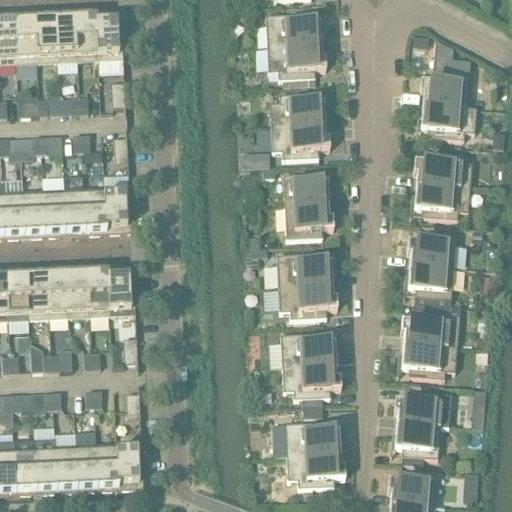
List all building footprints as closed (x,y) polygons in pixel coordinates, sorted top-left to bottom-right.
[(95,19),(97,66),(122,65),(120,18),(95,19)] [(97,66),(95,19),(94,19),(95,22),(90,22),(89,19),(75,20),(77,67),(97,66)] [(266,53),(320,51),(320,39),(323,39),(323,26),(312,27),(311,19),(265,21),(266,53)] [(54,24),(57,68),(77,67),(75,20),(60,21),(60,24),(54,24)] [(36,69),(57,68),(54,24),(49,24),(49,21),(34,22),(36,69)] [(16,70),(36,69),(34,22),(19,23),(19,26),(14,26),(16,70)] [(0,23),(0,70),(16,70),(14,26),(8,26),(8,23),(0,23)] [(430,55),(447,57),(447,50),(431,41),(430,55)] [(321,62),(320,51),(266,53),(267,78),(277,77),(278,85),(281,85),(294,84),(308,84),(314,83),(314,76),(325,75),(324,62),(321,62)] [(422,110),(476,114),(466,113),(468,81),(432,78),(431,86),(420,85),(419,98),(423,99),(422,110)] [(294,84),(281,85),(281,93),(288,92),(308,91),(308,84),(294,84)] [(125,113),(124,88),(110,88),(112,114),(125,113)] [(308,91),(288,92),(288,100),(309,99),(308,91)] [(315,99),(309,99),(288,100),(279,100),(279,108),(269,108),(270,133),(316,131),(324,130),(324,119),(327,119),(327,106),(315,106),(315,99)] [(71,120),(79,119),(79,103),(71,104),(71,120)] [(79,103),(79,119),(87,119),(87,103),(79,103)] [(39,121),(38,105),(30,106),(31,122),(39,121)] [(46,105),(38,105),(39,121),(47,121),(46,105)] [(474,139),(476,114),(422,110),(421,121),(417,121),(416,134),(427,135),(427,143),(463,146),(464,138),(474,139)] [(324,130),(270,133),(271,157),(281,157),(281,165),(318,163),(318,155),(329,155),(328,142),(325,142),(324,130)] [(81,158),(80,141),(72,142),(73,158),(81,158)] [(89,141),(80,141),(81,158),(89,157),(89,141)] [(33,160),(41,160),(40,143),(32,144),(33,160)] [(40,143),(41,160),(49,159),(48,143),(40,143)] [(127,168),(126,143),(113,144),(114,169),(127,168)] [(481,153),(491,153),(491,146),(487,144),(481,143),(481,153)] [(7,145),(0,145),(0,160),(0,162),(8,161),(7,145)] [(268,158),(255,158),(255,172),(269,172),(268,158)] [(416,178),(415,190),(469,194),(471,170),(461,169),(462,161),(426,158),(425,166),(414,165),(413,178),(416,178)] [(273,173),(261,174),(262,182),(273,181),(273,173)] [(107,190),(125,186),(123,177),(105,182),(107,190)] [(284,213),(328,211),(327,199),(331,199),(330,186),(319,186),(319,179),(282,180),(284,213)] [(20,194),(20,184),(1,184),(0,194),(20,194)] [(467,219),(469,194),(415,190),(414,201),(411,201),(410,214),(421,215),(420,223),(457,226),(457,218),(467,219)] [(103,193),(105,239),(131,238),(130,225),(126,225),(125,214),(130,214),(128,191),(103,193)] [(105,239),(103,193),(83,194),(85,240),(100,239),(100,237),(105,236),(105,239)] [(59,239),(65,238),(62,194),(42,195),(45,242),(59,241),(59,239)] [(83,194),(62,194),(65,238),(70,238),(70,241),(85,240),(83,194)] [(45,242),(42,195),(22,196),(24,240),(29,240),(30,243),(45,242)] [(24,240),(22,196),(1,197),(4,244),(18,243),(18,241),(24,240)] [(328,211),(284,213),(285,245),(322,243),(321,235),(333,235),(332,222),(328,222),(328,211)] [(472,235),(471,245),(481,246),(482,236),(472,235)] [(410,258),(409,269),(453,273),(455,241),(439,239),(419,238),(418,246),(407,245),(406,258),(410,258)] [(276,261),(278,293),(332,290),(331,279),(335,279),(334,266),(323,266),(323,258),(276,261)] [(450,305),(453,273),(409,269),(408,281),(404,281),(403,294),(414,295),(414,302),(434,304),(450,305)] [(132,274),(107,275),(110,321),(135,320),(133,298),(129,298),(129,287),(133,287),(132,274)] [(87,276),(89,322),(110,321),(107,275),(107,278),(102,278),(101,275),(87,276)] [(69,323),(89,322),(87,276),(72,277),(72,279),(67,280),(69,323)] [(46,278),(48,324),(69,323),(67,280),(61,280),(61,277),(46,278)] [(26,281),(28,325),(48,324),(46,278),(31,279),(31,281),(26,281)] [(7,326),(28,325),(26,281),(20,282),(20,279),(5,280),(7,326)] [(332,302),(332,290),(278,293),(279,318),(289,317),(289,325),(326,323),(325,315),(336,315),(336,302),(332,302)] [(459,310),(473,312),(473,301),(460,300),(459,310)] [(402,349),(443,352),(456,354),(459,321),(433,319),(413,318),(412,325),(401,324),(400,338),(403,338),(402,349)] [(281,373),(335,370),(335,359),(338,359),(338,346),(327,346),(326,338),(280,341),(281,373)] [(137,368),(136,343),(123,344),(124,369),(137,368)] [(51,377),(50,360),(42,361),(42,356),(29,349),(31,378),(51,377)] [(454,378),(456,354),(443,352),(402,349),(401,361),(398,360),(397,373),(408,374),(407,382),(427,384),(444,385),(444,377),(454,378)] [(71,376),(70,354),(58,355),(58,360),(50,360),(51,377),(59,376),(71,376)] [(92,375),(91,358),(83,359),(83,375),(92,375)] [(91,358),(92,375),(100,374),(99,358),(91,358)] [(2,379),(10,379),(9,362),(1,363),(2,379)] [(9,362),(10,379),(18,378),(17,362),(9,362)] [(336,382),(335,370),(281,373),(282,397),(292,397),(293,405),(329,403),(329,395),(340,395),(340,382),(336,382)] [(92,397),(93,413),(101,413),(100,396),(92,397)] [(473,396),(472,407),(485,408),(485,396),(473,396)] [(93,413),(92,397),(84,397),(85,413),(93,413)] [(396,429),(440,432),(448,433),(450,401),(406,397),(405,405),(394,404),(393,417),(397,418),(396,429)] [(60,398),(52,399),(53,415),(61,414),(60,398)] [(53,415),(52,399),(31,400),(32,420),(45,419),(44,415),(53,415)] [(140,424),(138,399),(125,399),(126,424),(140,424)] [(31,400),(11,401),(12,417),(20,416),(20,420),(32,420),(31,400)] [(11,401),(0,401),(0,421),(4,421),(4,417),(12,417),(11,401)] [(322,422),(321,411),(302,412),(303,422),(322,422)] [(285,462),(315,460),(340,459),(339,448),(343,448),(342,434),(331,435),(330,427),(310,428),(284,429),(285,462)] [(437,465),(440,432),(396,429),(395,440),(391,440),(390,453),(401,454),(401,462),(437,465)] [(57,498),(54,451),(53,444),(34,445),(36,496),(42,496),(42,498),(57,498)] [(36,496),(34,445),(13,446),(16,500),(31,499),(30,496),(36,496)] [(0,446),(0,497),(1,498),(1,500),(16,500),(13,446),(0,446)] [(141,447),(116,448),(118,495),(143,494),(142,481),(138,481),(138,470),(142,469),(141,447)] [(116,448),(95,449),(97,496),(112,495),(112,492),(117,492),(117,495),(118,495),(116,448)] [(95,449),(75,450),(77,494),(82,494),(83,497),(97,496),(95,449)] [(75,450),(54,451),(57,498),(71,497),(71,494),(77,494),(75,450)] [(340,459),(315,460),(285,462),(287,486),(297,486),(297,494),(334,492),(333,484),(344,484),(344,470),(340,470),(340,459)] [(463,488),(476,489),(477,475),(464,474),(463,488)] [(389,509),(431,511),(433,511),(436,480),(400,477),(399,485),(388,484),(387,497),(390,497),(389,509)] [(298,499),(287,500),(287,509),(298,509),(298,499)]
